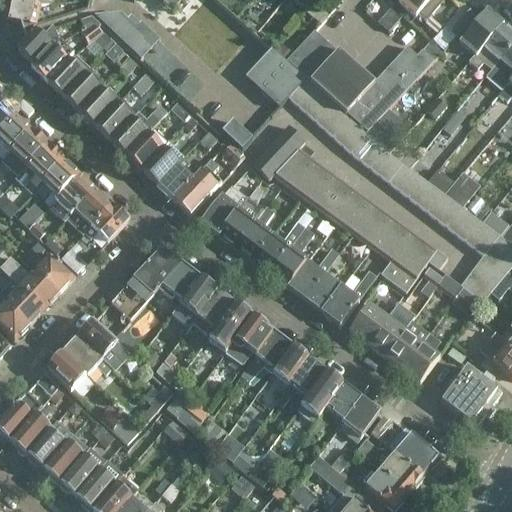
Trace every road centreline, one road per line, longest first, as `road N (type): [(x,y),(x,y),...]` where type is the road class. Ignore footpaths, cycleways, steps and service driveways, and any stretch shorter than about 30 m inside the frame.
road 1 (residential): [(511,483),(167,233)]
road 2 (residential): [(0,397),(167,233)]
road 3 (residential): [(167,233),(0,72)]
